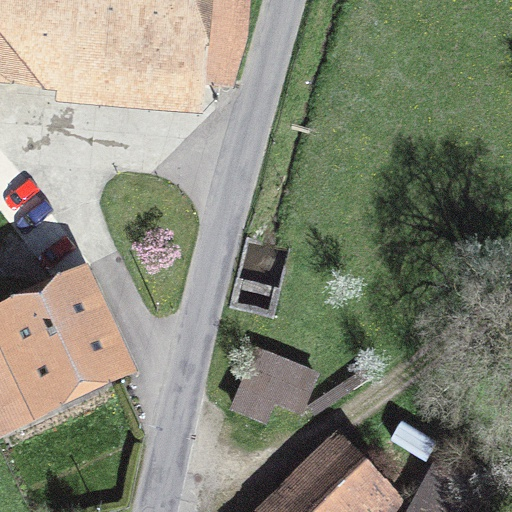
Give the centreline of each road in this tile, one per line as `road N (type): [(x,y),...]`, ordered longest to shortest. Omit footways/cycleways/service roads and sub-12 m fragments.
road 1 (tertiary): [(286,0),(153,511)]
road 2 (track): [(153,508),(270,460),(360,411),(511,302)]
road 3 (track): [(238,175),(0,132)]
